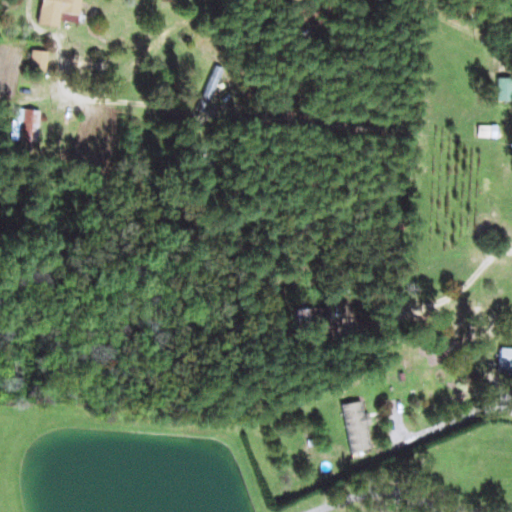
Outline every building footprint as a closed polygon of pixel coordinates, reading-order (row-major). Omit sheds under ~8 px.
[(39,0),(36,24),(56,26),(57,20),(77,22),(79,0),(39,0)] [(47,51),(30,49),(28,69),(44,71),(47,51)] [(223,65),(214,62),(194,109),(203,113),(223,65)] [(496,101),(511,100),(511,77),(495,77),(496,101)] [(39,110),(14,107),(10,139),(18,140),(36,142),(39,110)] [(294,307),(294,324),(330,323),(329,306),(294,307)] [(511,373),(511,348),(498,348),(497,373),(511,373)] [(340,404),(349,452),(370,448),(365,425),(370,424),(367,412),(363,412),(360,400),(340,404)]
